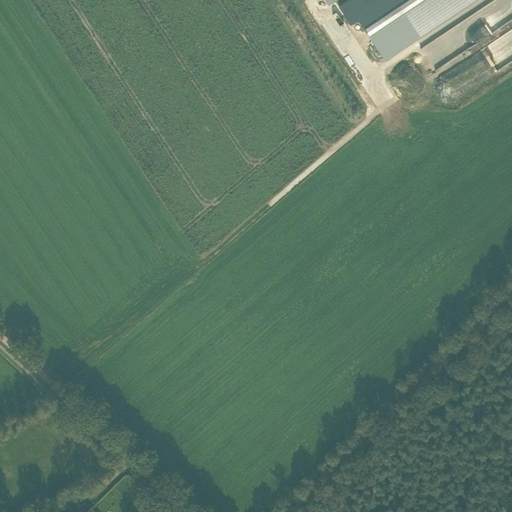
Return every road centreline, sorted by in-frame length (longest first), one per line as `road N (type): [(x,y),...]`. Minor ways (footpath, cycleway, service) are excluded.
road 1 (track): [(511,294),(290,511)]
road 2 (track): [(186,511),(0,337)]
